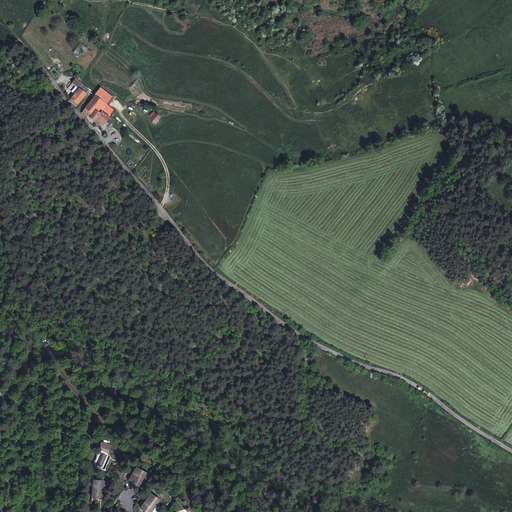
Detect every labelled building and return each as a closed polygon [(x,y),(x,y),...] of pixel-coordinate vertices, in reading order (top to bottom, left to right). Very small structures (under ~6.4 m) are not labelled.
[(83,85),(80,89),(86,94),(89,96),(92,92),(83,85)] [(80,89),(73,98),(79,103),(86,94),(80,89)] [(89,96),(93,99),(105,109),(108,104),(92,92),(89,96)] [(104,110),(105,109),(93,99),(86,107),(94,114),(96,110),(101,114),(104,110)] [(86,107),(84,111),(95,121),(101,114),(96,110),(94,114),(86,107)] [(105,438),(104,448),(110,449),(110,446),(114,447),(116,442),(105,438)] [(137,483),(145,487),(152,474),(142,468),(138,474),(140,476),(137,483)] [(107,478),(97,477),(95,493),(106,495),(107,478)] [(152,511),(157,506),(159,507),(164,500),(156,494),(146,508),(151,511),(152,511)]
